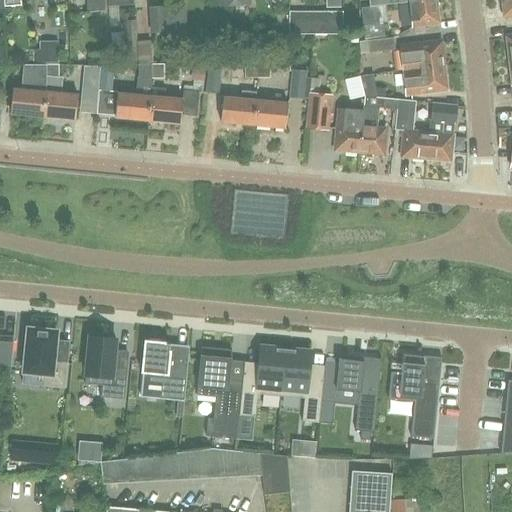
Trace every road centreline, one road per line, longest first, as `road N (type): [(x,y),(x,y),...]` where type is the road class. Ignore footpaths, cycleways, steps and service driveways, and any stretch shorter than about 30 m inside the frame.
road 1 (residential): [(511,339),(0,288)]
road 2 (primary): [(511,281),(0,230)]
road 3 (primary): [(0,255),(511,305)]
road 4 (residential): [(482,201),(0,156)]
road 5 (residential): [(482,201),(468,0)]
